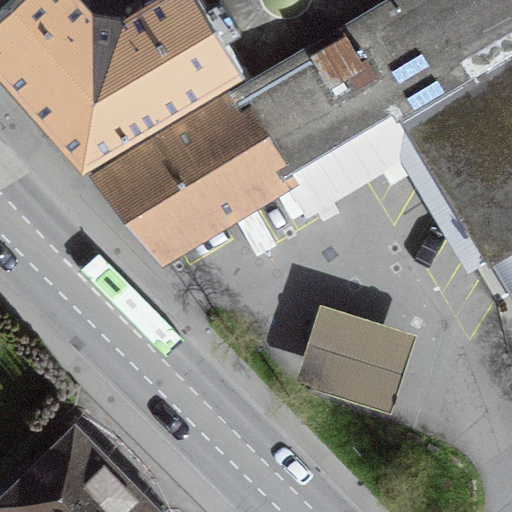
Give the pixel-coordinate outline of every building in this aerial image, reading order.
[(240,67),(250,83),(389,0),(0,0),(0,67),(50,125),(52,124),(83,161),(240,67)] [(412,126),(490,256),(511,242),(511,0),(389,0),(250,83),(233,93),(277,166),(318,142),(326,156),(385,121),(412,126)] [(283,176),(277,166),(233,93),(106,170),(167,245),(283,176)] [(415,329),(323,301),(306,358),(300,376),(392,404),(397,389),(415,329)] [(152,511),(75,432),(0,505),(0,511),(152,511)]
